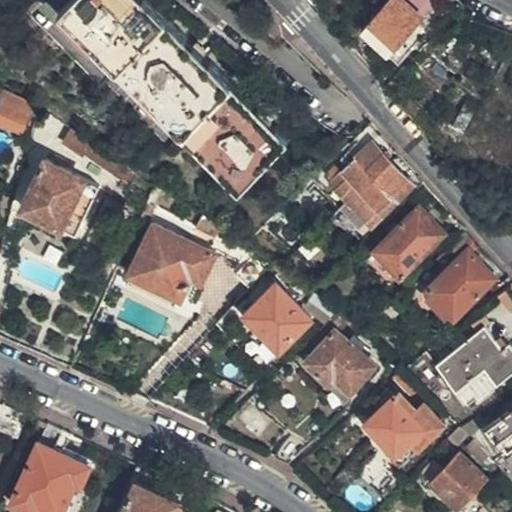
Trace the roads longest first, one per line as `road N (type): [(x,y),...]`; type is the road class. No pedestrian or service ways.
road 1 (residential): [(511,255),(276,0)]
road 2 (residential): [(0,359),(166,434),(299,511)]
